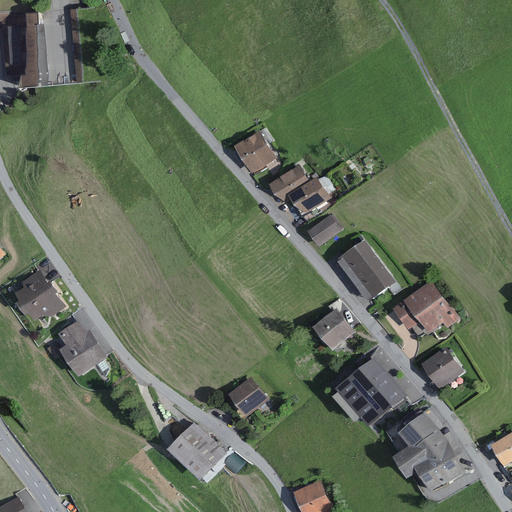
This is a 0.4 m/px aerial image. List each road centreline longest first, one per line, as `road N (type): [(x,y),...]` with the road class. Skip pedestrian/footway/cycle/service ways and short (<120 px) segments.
road 1 (residential): [(511,509),(444,406),(147,57),(115,0)]
road 2 (residential): [(0,166),(33,228),(119,349),(262,464),(292,511)]
road 3 (track): [(511,232),(381,0)]
